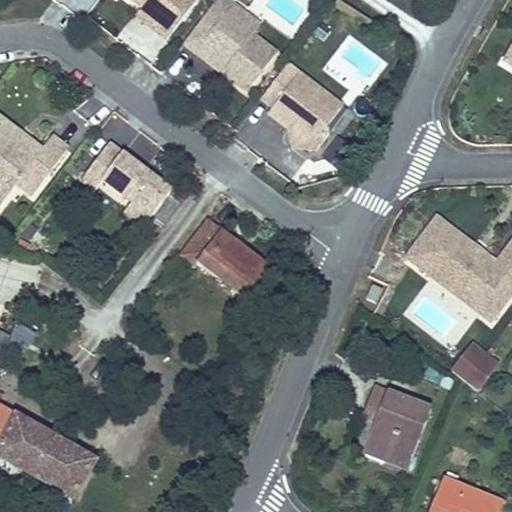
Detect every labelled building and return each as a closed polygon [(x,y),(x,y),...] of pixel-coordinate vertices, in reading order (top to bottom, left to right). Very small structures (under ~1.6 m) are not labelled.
[(162,43),(196,0),(131,0),(139,6),(159,23),(150,33),(162,43)] [(240,97),(270,57),(250,43),(254,38),(227,18),(232,11),(218,0),(216,0),(188,37),(199,44),(194,51),(221,72),(216,79),(240,97)] [(150,33),(159,23),(139,6),(130,17),(150,33)] [(254,38),(259,31),(232,11),(227,18),(254,38)] [(323,131),(339,110),(285,67),(258,102),(270,110),(263,120),(284,136),(292,127),(303,136),(296,144),(312,157),(324,143),(323,131)] [(0,175),(15,187),(30,199),(65,152),(49,140),(38,154),(0,123),(0,175)] [(284,136),(296,144),(303,136),(292,127),(284,136)] [(148,221),(170,193),(107,145),(79,183),(94,195),(102,185),(132,208),(148,221)] [(0,191),(6,196),(15,187),(0,175),(0,191)] [(141,230),(148,221),(132,208),(124,219),(141,230)] [(511,244),(497,265),(482,254),(477,260),(469,254),(474,248),(437,219),(407,259),(479,314),(502,284),(511,290),(511,244)] [(243,306),(270,272),(205,221),(176,260),(191,272),(195,267),(243,306)] [(482,254),(474,248),(469,254),(477,260),(482,254)] [(490,322),(511,294),(511,290),(502,284),(479,314),(490,322)] [(376,303),(382,291),(372,286),(366,299),(376,303)] [(0,377),(22,318),(5,312),(5,314),(0,312),(0,377)] [(452,372),(464,382),(485,355),(472,346),(452,372)] [(485,355),(464,382),(476,391),(497,365),(485,355)] [(373,388),(366,407),(379,412),(366,444),(411,461),(430,410),(373,388)] [(407,471),(411,461),(366,444),(379,412),(366,407),(350,449),(407,471)] [(0,462),(71,503),(93,463),(0,413),(0,462)] [(497,511),(500,505),(444,482),(432,511),(497,511)]
